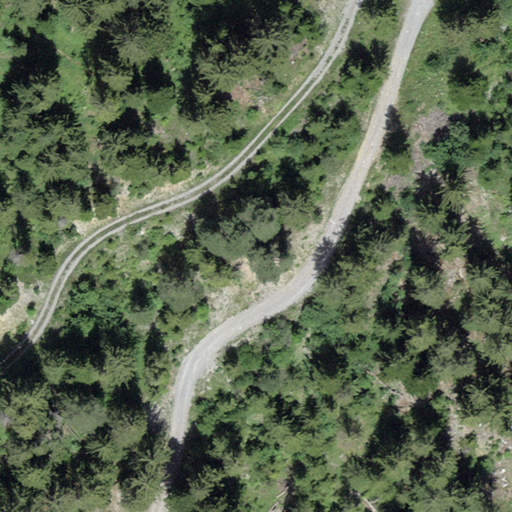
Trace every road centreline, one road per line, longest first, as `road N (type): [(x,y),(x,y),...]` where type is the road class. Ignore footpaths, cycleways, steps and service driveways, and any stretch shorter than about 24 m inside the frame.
road 1 (track): [(162,511),(195,375),(212,349),(274,312),(331,259),(432,0)]
road 2 (track): [(0,376),(43,329),(86,252),(211,191),(253,156),(331,59),(358,0)]
